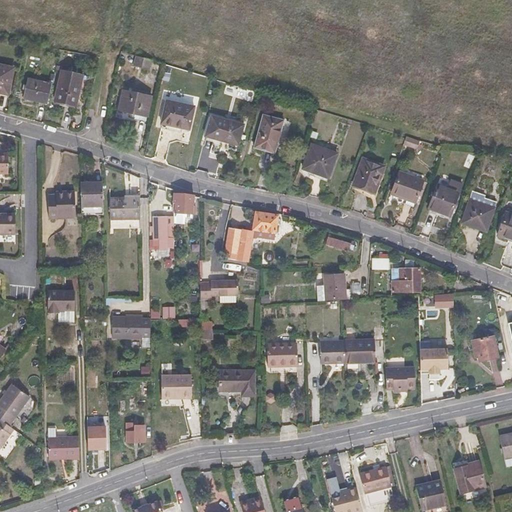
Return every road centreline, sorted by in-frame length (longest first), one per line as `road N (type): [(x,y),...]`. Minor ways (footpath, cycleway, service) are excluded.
road 1 (residential): [(88,149),(170,179),(379,233),(511,288)]
road 2 (tertiary): [(172,460),(312,443),(511,399)]
road 3 (tertiary): [(33,511),(172,460)]
road 4 (residential): [(26,131),(20,267)]
